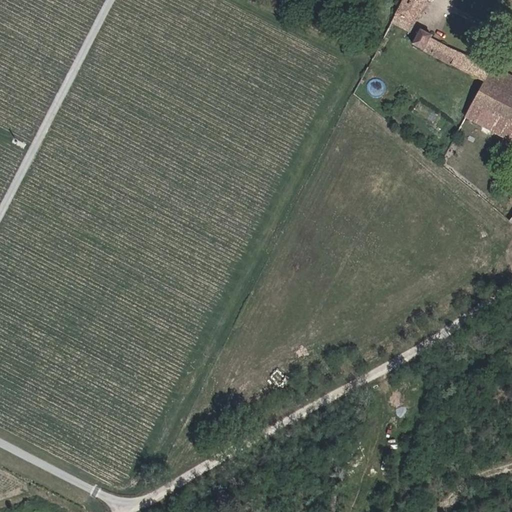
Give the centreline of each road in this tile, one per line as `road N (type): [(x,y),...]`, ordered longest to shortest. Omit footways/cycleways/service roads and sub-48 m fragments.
road 1 (unclassified): [(120,511),(511,279)]
road 2 (unknown): [(0,221),(116,0)]
road 3 (unknown): [(127,508),(0,445)]
